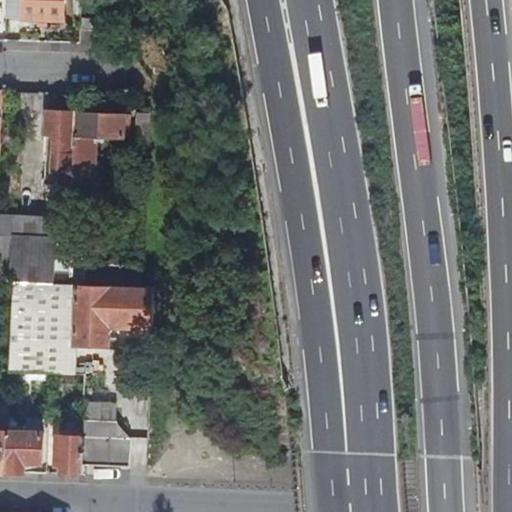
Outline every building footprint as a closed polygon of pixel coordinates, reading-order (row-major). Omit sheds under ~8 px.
[(7,0),(7,21),(65,21),(66,2),(56,2),(56,0),(7,0)] [(83,20),(82,31),(104,33),(105,22),(83,20)] [(74,197),(75,188),(77,115),(47,114),(46,154),(49,154),(48,175),(53,176),(53,197),(74,197)] [(132,117),(77,115),(75,188),(94,188),(97,140),(127,140),(127,134),(131,134),(132,117)] [(139,171),(147,171),(148,143),(139,143),(139,171)] [(14,283),(16,283),(24,283),(56,285),(57,240),(16,238),(14,283)] [(71,285),(142,288),(143,268),(91,266),(91,260),(72,260),(71,285)] [(154,349),(156,289),(142,288),(71,285),(56,285),(24,283),(16,283),(12,374),(53,376),(77,376),(77,346),(154,349)] [(102,406),(87,405),(86,438),(85,466),(132,467),(133,424),(119,424),(102,423),(102,406)] [(120,407),(102,406),(102,423),(119,424),(120,407)] [(0,472),(9,473),(10,434),(0,433),(0,472)] [(10,434),(9,473),(27,474),(27,464),(45,464),(46,436),(10,434)] [(65,466),(65,475),(85,476),(85,466),(86,438),(60,438),(59,466),(65,466)]
